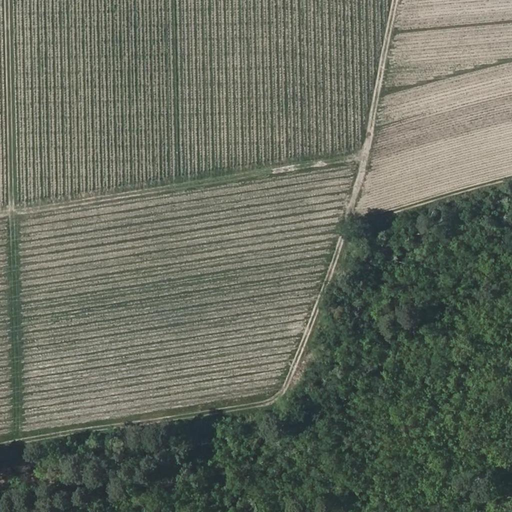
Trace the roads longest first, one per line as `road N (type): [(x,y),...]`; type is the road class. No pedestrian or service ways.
road 1 (track): [(511,176),(353,213),(283,390),(272,399),(0,448)]
road 2 (track): [(9,0),(18,444)]
road 3 (track): [(367,152),(0,214)]
road 4 (track): [(396,0),(353,213)]
road 5 (track): [(283,390),(229,511)]
